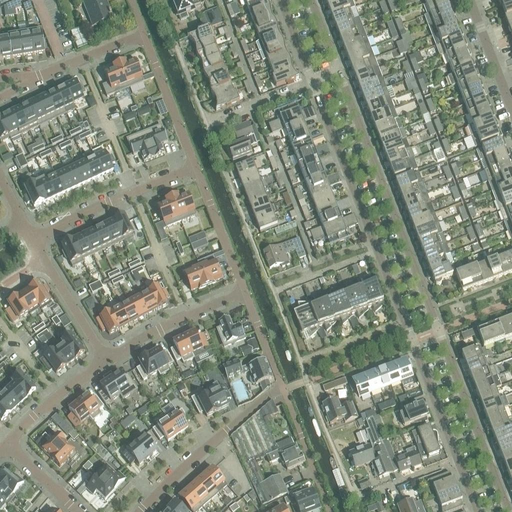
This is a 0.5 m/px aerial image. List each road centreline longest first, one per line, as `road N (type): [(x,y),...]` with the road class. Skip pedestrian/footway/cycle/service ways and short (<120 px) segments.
road 1 (residential): [(510,511),(340,70)]
road 2 (residential): [(311,81),(457,458)]
road 3 (residential): [(141,511),(255,404),(282,389)]
road 4 (residential): [(274,293),(206,123)]
road 5 (residential): [(32,241),(194,167)]
road 6 (residential): [(105,358),(243,291)]
road 7 (residential): [(194,167),(142,35)]
road 8 (residential): [(243,291),(194,167)]
road 9 (residential): [(206,123),(157,0)]
road 10 (residential): [(329,511),(282,389)]
road 11 (residential): [(9,444),(105,358)]
road 12 (residential): [(352,500),(308,386)]
road 13 (residential): [(511,113),(468,0)]
